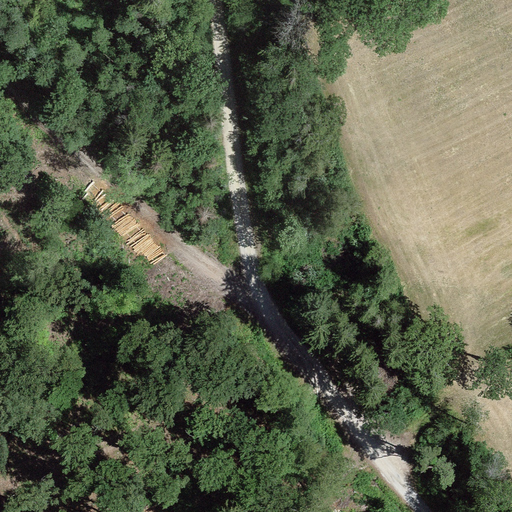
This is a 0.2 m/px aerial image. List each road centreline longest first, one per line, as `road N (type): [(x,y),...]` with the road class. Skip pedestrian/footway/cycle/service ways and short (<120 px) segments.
road 1 (track): [(0,51),(180,246),(272,310)]
road 2 (track): [(272,310),(250,239),(220,0)]
road 3 (track): [(422,511),(336,412),(272,310)]
